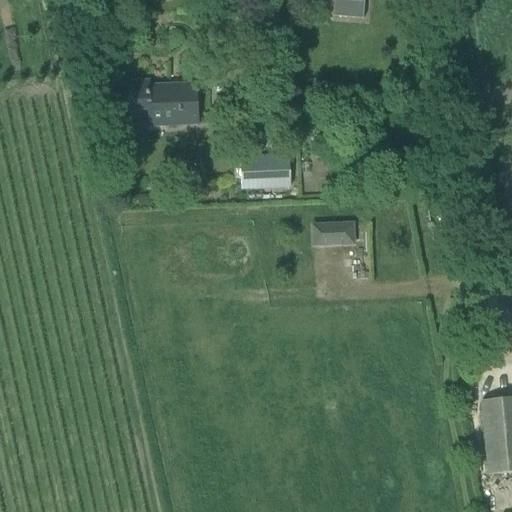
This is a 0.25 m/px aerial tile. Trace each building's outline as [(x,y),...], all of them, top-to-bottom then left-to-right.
[(427,90),(428,71),(404,70),(404,89),(413,90),(412,98),(421,99),(421,90),(427,90)] [(197,125),(195,87),(177,88),(177,92),(149,94),(148,84),(128,85),(129,116),(148,115),(149,127),(197,125)] [(240,159),(241,191),(289,189),(288,158),(240,159)] [(354,224),(340,225),(341,248),(355,248),(354,224)] [(488,477),(511,474),(511,401),(481,405),(488,477)]
